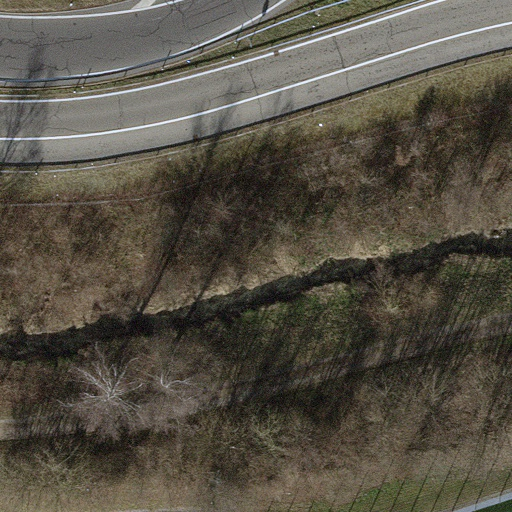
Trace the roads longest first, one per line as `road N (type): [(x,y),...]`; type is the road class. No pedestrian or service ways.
road 1 (motorway): [(0,125),(59,126),(172,107),(511,9)]
road 2 (track): [(0,423),(179,403),(511,322)]
road 3 (motorway): [(236,0),(117,45),(0,55)]
